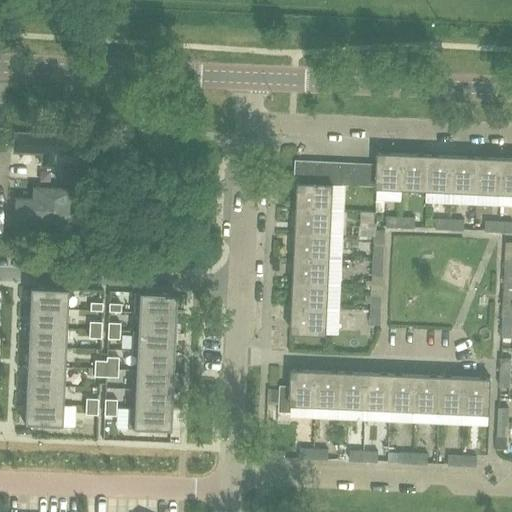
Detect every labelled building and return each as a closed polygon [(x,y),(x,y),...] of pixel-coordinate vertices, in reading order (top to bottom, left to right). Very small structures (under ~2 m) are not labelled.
[(15,133),(15,151),(39,152),(39,165),(55,165),(55,154),(65,154),(66,134),(15,133)] [(377,185),(377,187),(402,188),(403,153),(379,152),(378,164),(377,185)] [(403,153),(402,188),(427,189),(428,154),(403,153)] [(428,154),(427,189),(451,190),(453,155),(428,154)] [(453,155),(451,190),(476,191),(478,157),(453,155)] [(478,157),(476,191),(501,192),(502,158),(478,157)] [(511,158),(502,158),(501,192),(511,192),(511,158)] [(296,160),(295,181),(299,181),(307,182),(308,161),(296,160)] [(308,161),(307,182),(319,182),(319,161),(308,161)] [(319,161),(319,182),(331,183),(331,162),(319,161)] [(331,162),(331,183),(333,183),(343,184),(343,162),(331,162)] [(343,162),(343,184),(345,184),(354,184),(355,163),(343,162)] [(355,163),(354,184),(366,185),(367,163),(355,163)] [(367,163),(366,185),(377,185),(378,164),(367,163)] [(60,167),(59,181),(77,182),(78,169),(60,167)] [(299,181),(298,207),(332,209),(333,189),(344,189),(345,184),(343,184),(333,183),(331,183),(319,182),(307,182),(299,181)] [(32,184),(32,193),(15,192),(15,204),(32,204),(32,212),(71,212),(71,185),(32,184)] [(376,199),(376,211),(384,212),(385,199),(376,199)] [(298,207),(296,232),(331,233),(332,209),(298,207)] [(387,226),(401,227),(402,217),(387,216),(387,226)] [(401,227),(415,228),(416,218),(402,217),(401,227)] [(436,229),(450,229),(451,219),(437,219),(436,229)] [(450,229),(464,230),(465,220),(451,219),(450,229)] [(486,231),(500,232),(500,222),(486,221),(486,231)] [(500,232),(511,232),(511,222),(500,222),(500,232)] [(296,232),(295,257),(330,258),(331,233),(296,232)] [(384,261),(385,247),(375,246),(374,260),(384,261)] [(295,257),(294,282),(329,283),(330,258),(295,257)] [(383,275),(384,261),(374,260),(374,274),(383,275)] [(294,282),(293,306),(328,308),(329,283),(294,282)] [(30,288),(29,308),(67,309),(68,289),(30,288)] [(139,293),(138,313),(175,315),(176,295),(139,293)] [(381,310),(382,296),(372,296),(371,310),(381,310)] [(102,311),(102,303),(90,302),(90,310),(102,311)] [(121,311),(121,303),(109,303),(109,311),(121,311)] [(293,306),(292,332),(327,333),(328,308),(293,306)] [(29,308),(28,327),(66,329),(67,309),(29,308)] [(511,309),(503,309),(502,323),(511,323),(511,309)] [(381,324),(381,310),(371,310),(371,324),(381,324)] [(138,313),(137,332),(175,334),(175,315),(138,313)] [(101,330),(101,322),(89,321),(89,329),(101,330)] [(120,331),(120,323),(108,322),(108,330),(120,331)] [(511,323),(502,323),(502,337),(511,338),(511,324),(511,323)] [(28,327),(27,346),(65,348),(66,329),(28,327)] [(101,338),(101,330),(89,329),(89,337),(101,338)] [(119,339),(120,331),(108,330),(107,338),(119,339)] [(137,332),(136,351),(174,353),(175,334),(137,332)] [(27,346),(27,365),(64,367),(65,348),(27,346)] [(136,351),(135,370),(173,372),(174,353),(136,351)] [(118,369),(119,357),(107,356),(106,360),(106,368),(118,369)] [(510,359),(501,358),(500,372),(509,372),(510,359)] [(106,368),(106,360),(94,360),(94,368),(106,368)] [(27,365),(26,384),(63,386),(64,367),(27,365)] [(106,376),(106,368),(94,368),(94,376),(106,376)] [(118,377),(118,369),(106,368),(106,376),(118,377)] [(280,385),(279,412),(292,412),(292,404),(316,405),(318,370),(292,369),(291,385),(280,385)] [(135,370),(134,390),(172,391),(173,372),(135,370)] [(318,370),(316,405),(341,406),(342,371),(318,370)] [(342,371),(341,406),(366,407),(367,372),(342,371)] [(367,372),(366,407),(390,408),(392,374),(367,372)] [(509,387),(509,372),(500,372),(499,386),(509,387)] [(392,374),(390,408),(415,409),(416,375),(392,374)] [(416,375),(415,409),(439,410),(441,376),(416,375)] [(441,376),(439,410),(464,411),(465,377),(441,376)] [(465,377),(464,411),(490,412),(491,378),(465,377)] [(26,384),(25,404),(62,405),(63,386),(26,384)] [(134,390),(133,409),(171,411),(172,391),(134,390)] [(98,406),(98,398),(86,398),(86,406),(98,406)] [(116,407),(117,399),(105,399),(104,407),(116,407)] [(25,404),(24,424),(61,425),(62,405),(25,404)] [(97,414),(98,406),(86,406),(85,414),(97,414)] [(116,415),(116,407),(104,407),(104,415),(116,415)] [(507,408),(499,408),(498,408),(498,421),(506,421),(507,408)] [(133,409),(132,429),(170,431),(171,411),(133,409)] [(350,409),(349,418),(368,418),(368,409),(350,409)] [(505,436),(506,421),(498,421),(497,436),(505,436)] [(301,448),(300,458),(314,458),(315,449),(301,448)] [(329,449),(315,449),(314,458),(328,459),(329,449)] [(349,460),(363,461),(364,451),(350,450),(349,460)] [(363,461),(377,461),(378,451),(364,451),(363,461)] [(400,462),(412,463),(413,453),(400,452),(400,462)] [(412,463),(428,464),(429,453),(413,453),(412,463)] [(447,464),(462,465),(462,455),(448,454),(447,464)] [(462,465),(476,466),(476,455),(462,455),(462,465)]
